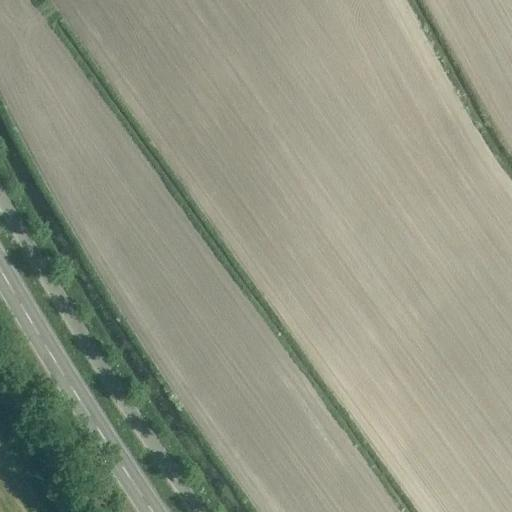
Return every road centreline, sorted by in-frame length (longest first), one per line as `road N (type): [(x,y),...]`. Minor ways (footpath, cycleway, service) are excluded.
road 1 (unclassified): [(198,511),(0,195)]
road 2 (secondary): [(154,511),(0,266)]
